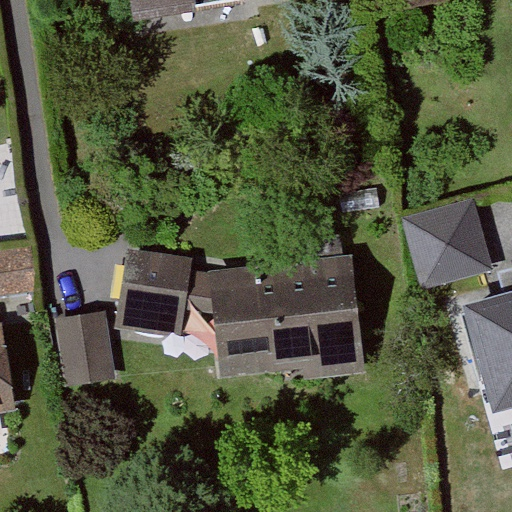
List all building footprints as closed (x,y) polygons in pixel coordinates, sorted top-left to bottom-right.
[(304,0),(135,0),(142,45),(307,22),(304,0)] [(421,287),(492,268),(473,199),(402,218),(421,287)] [(0,299),(37,294),(30,247),(0,251),(0,299)] [(193,261),(126,251),(115,331),(182,341),(193,261)] [(352,257),(208,273),(220,380),(365,364),(352,257)] [(511,295),(458,309),(487,419),(511,412),(511,295)] [(56,322),(64,389),(114,382),(105,316),(56,322)] [(2,331),(0,330),(0,413),(13,412),(2,331)]
